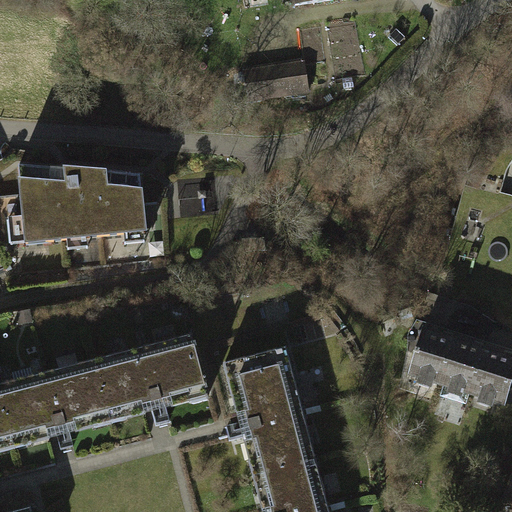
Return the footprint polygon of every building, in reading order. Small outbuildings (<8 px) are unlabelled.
[(362,26),(333,27),(335,80),(364,79),(362,26)] [(306,57),(244,67),(250,104),(312,94),(306,57)] [(130,184),(12,178),(15,252),(136,240),(130,184)] [(403,378),(434,388),(448,346),(418,336),(403,378)] [(82,371),(97,426),(198,398),(182,343),(82,371)] [(434,388),(464,398),(478,356),(448,346),(434,388)] [(464,398),(494,408),(509,366),(478,356),(464,398)] [(0,394),(0,453),(97,426),(82,371),(0,394)] [(297,472),(272,374),(222,387),(247,485),(297,472)] [(307,511),(297,472),(247,485),(254,511),(307,511)] [(511,511),(511,480),(503,510),(511,511)]
